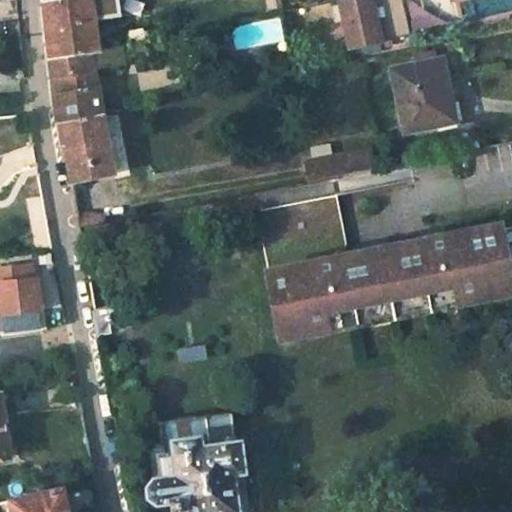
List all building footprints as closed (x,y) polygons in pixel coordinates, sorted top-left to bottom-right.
[(50,70),(50,76),(102,67),(99,49),(105,48),(93,0),(42,0),(46,38),(50,70)] [(331,0),(337,46),(373,41),(368,0),(331,0)] [(381,0),(388,34),(425,27),(419,0),(381,0)] [(189,30),(191,41),(209,38),(206,26),(189,30)] [(148,28),(150,38),(156,36),(155,27),(148,28)] [(462,39),(466,56),(479,54),(475,37),(462,39)] [(99,49),(102,67),(128,63),(125,46),(125,44),(105,48),(99,49)] [(393,69),(405,133),(461,122),(449,58),(393,69)] [(55,100),(59,121),(107,111),(103,87),(106,86),(102,67),(50,76),(55,100)] [(68,148),(72,181),(117,172),(107,111),(59,121),(65,148),(68,148)] [(323,163),(325,180),(356,173),(362,173),(360,156),(323,163)] [(422,300),(467,291),(470,303),(487,299),(485,288),(511,282),(511,227),(450,240),(450,238),(447,234),(444,234),(443,233),(442,234),(440,234),(438,235),(436,240),(436,242),(358,257),(346,194),(263,210),(286,328),(314,321),(316,332),(335,328),(333,317),(374,310),(422,300)] [(76,217),(78,228),(87,226),(85,215),(76,217)] [(30,264),(0,267),(0,315),(41,310),(37,277),(32,278),(30,264)] [(487,299),(511,294),(511,282),(485,288),(487,299)] [(424,311),(470,303),(467,291),(422,300),(424,311)] [(422,300),(374,310),(376,321),(424,311),(422,300)] [(92,309),(96,332),(120,328),(115,305),(92,309)] [(335,328),(376,321),(374,310),(333,317),(335,328)] [(314,321),(286,328),(288,338),(316,332),(314,321)] [(62,352),(64,371),(73,369),(70,351),(62,352)] [(0,458),(11,457),(1,393),(0,392),(0,458)] [(151,488),(153,500),(161,504),(161,508),(176,505),(177,511),(250,511),(246,477),(254,476),(253,468),(256,467),(253,444),(250,444),(249,437),(244,438),(241,415),(167,426),(170,449),(163,450),(159,455),(163,478),(159,478),(151,488)] [(10,500),(11,511),(99,511),(94,481),(10,500)]
